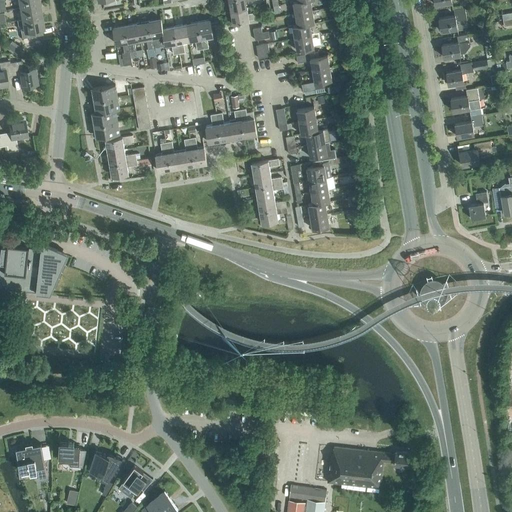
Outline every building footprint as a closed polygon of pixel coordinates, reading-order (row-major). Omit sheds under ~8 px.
[(250,0),(228,0),(230,10),(247,7),(246,1),(250,0)] [(312,10),(310,0),(301,0),(298,1),(298,0),(293,1),(295,13),(312,10)] [(41,16),(39,4),(20,8),(22,19),(41,16)] [(248,13),(247,7),(230,10),(233,22),(259,17),(258,11),(248,13)] [(455,15),(439,17),(440,23),(438,24),(439,29),(441,29),(441,31),(457,28),(456,20),(467,19),(465,7),(454,9),(455,15)] [(315,22),(312,10),(295,13),(297,25),(310,23),(315,22)] [(511,17),(511,11),(502,13),(503,19),(511,17)] [(44,28),(41,16),(22,19),(17,20),(18,25),(19,25),(21,31),(22,38),(43,34),(42,28),(44,28)] [(511,24),(511,17),(503,19),(504,25),(511,24)] [(163,28),(161,18),(149,20),(154,47),(159,46),(158,36),(163,35),(164,35),(163,28)] [(210,19),(198,21),(203,48),(208,47),(207,37),(213,36),(210,19)] [(154,47),(149,20),(137,23),(141,41),(147,40),(148,48),(154,47)] [(203,48),(198,21),(186,24),(189,40),(195,39),(197,49),(203,48)] [(141,41),(137,23),(125,25),(130,51),(136,50),(134,42),(141,41)] [(312,35),(310,23),(297,25),(292,26),(294,38),(312,35)] [(189,40),(186,24),(174,26),(179,53),(185,52),(183,41),(189,40)] [(132,63),(130,51),(125,25),(113,27),(116,44),(123,42),(124,52),(122,53),(124,64),(132,63)] [(179,53),(174,26),(163,28),(164,35),(163,35),(165,45),(171,43),(173,54),(179,53)] [(275,29),(269,31),(270,38),(277,37),(275,29)] [(268,31),(262,32),(254,33),(255,40),(269,37),(268,31)] [(444,57),(461,54),(461,53),(465,52),(470,46),(468,34),(457,35),(458,41),(442,44),(444,57)] [(314,47),(312,35),(294,38),(297,50),(314,47)] [(483,35),(476,39),(479,45),(486,41),(483,35)] [(11,40),(7,47),(17,53),(21,47),(11,40)] [(258,58),(270,56),(268,43),(256,45),(258,58)] [(310,60),(311,64),(312,70),(330,67),(327,55),(319,56),(318,51),(296,55),(298,62),(310,60)] [(487,68),(486,59),(473,61),(474,70),(487,68)] [(9,62),(9,60),(0,61),(0,86),(7,86),(5,76),(11,75),(9,62)] [(22,70),(21,64),(20,60),(9,62),(11,75),(17,74),(20,87),(37,84),(35,68),(22,70)] [(474,71),(473,64),(472,61),(460,63),(461,69),(446,71),(448,84),(464,81),(462,73),(474,71)] [(332,79),(330,67),(312,70),(314,81),(301,84),(303,91),(306,90),(316,89),(324,87),(323,81),(332,79)] [(92,88),(96,112),(115,109),(116,109),(120,108),(115,84),(92,88)] [(481,107),(479,99),(477,87),(466,89),(467,95),(451,98),(453,111),(469,108),(469,109),(481,107)] [(213,94),(214,101),(222,100),(221,93),(213,94)] [(297,109),(299,121),(316,118),(314,106),(297,109)] [(151,127),(148,108),(136,110),(139,129),(151,127)] [(246,108),(240,109),(244,136),(257,134),(254,117),(247,118),(246,108)] [(284,108),(276,109),(278,121),(286,120),(284,108)] [(120,133),(116,109),(115,109),(96,112),(92,112),(97,137),(120,133)] [(244,136),(240,109),(234,110),(236,120),(230,121),(233,138),(244,136)] [(233,138),(230,121),(224,122),(222,112),(216,113),(221,140),(233,138)] [(221,140),(216,113),(210,114),(212,124),(206,125),(208,142),(221,140)] [(473,126),(484,124),(482,113),(471,115),(472,120),(455,123),(457,136),(474,133),(473,126)] [(318,130),(316,118),(299,121),(301,134),(306,133),(306,132),(318,130)] [(10,131),(4,132),(6,145),(9,145),(16,143),(15,138),(27,136),(24,119),(8,121),(10,131)] [(330,140),(328,128),(318,130),(306,132),(306,133),(308,144),(328,141),(330,140)] [(105,139),(108,151),(124,148),(123,143),(134,141),(133,135),(105,139)] [(196,137),(190,138),(195,165),(207,163),(204,146),(197,147),(196,137)] [(195,165),(190,138),(184,139),(186,149),(180,150),(182,167),(195,165)] [(479,154),(493,152),(491,139),(474,142),(475,148),(460,151),(462,165),(480,162),(479,154)] [(172,141),(171,141),(166,142),(170,169),(182,167),(180,150),(174,151),(172,141)] [(330,150),(328,141),(308,144),(310,156),(316,155),(317,160),(336,157),(335,149),(330,150)] [(170,169),(166,142),(160,143),(162,153),(156,154),(158,171),(170,169)] [(125,155),(124,148),(108,151),(110,163),(137,159),(136,154),(136,153),(125,155)] [(137,159),(138,166),(151,164),(150,158),(137,159)] [(251,162),(253,174),(270,171),(269,166),(279,164),(278,158),(251,162)] [(127,166),(138,165),(137,159),(110,163),(112,176),(128,173),(127,166)] [(322,162),(322,160),(312,161),(313,166),(307,167),(309,180),(331,176),(328,161),(322,162)] [(301,177),(299,164),(291,165),(293,179),(301,177)] [(488,170),(479,171),(481,180),(489,178),(488,170)] [(271,178),(270,171),(253,174),(255,186),(282,182),(281,176),(271,178)] [(328,188),(326,177),(331,176),(309,180),(311,191),(328,188)] [(303,189),(302,181),(293,183),(295,191),(303,189)] [(511,181),(506,183),(505,182),(500,186),(506,194),(501,195),(504,213),(511,211),(511,181)] [(283,188),(282,182),(255,186),(257,198),(274,195),(273,189),(283,188)] [(362,183),(354,184),(355,194),(364,192),(362,183)] [(330,201),(328,188),(311,191),(313,203),(325,201),(325,202),(330,201)] [(484,202),(488,201),(487,191),(476,193),(477,203),(469,204),(471,218),(486,216),(484,202)] [(305,201),(304,193),(295,194),(297,203),(305,201)] [(275,201),(274,195),(257,198),(259,210),(286,206),(285,200),(275,201)] [(327,213),(325,202),(325,201),(313,203),(308,204),(310,216),(327,213)] [(277,213),(287,211),(286,206),(259,210),(261,222),(278,219),(277,213)] [(329,225),(327,213),(310,216),(312,228),(329,225)] [(43,239),(43,232),(23,230),(22,236),(43,239)] [(2,246),(0,260),(0,287),(51,293),(64,262),(53,258),(55,253),(53,255),(51,255),(52,247),(40,245),(40,246),(41,246),(40,248),(29,247),(29,246),(8,244),(8,246),(2,246)] [(60,442),(59,460),(70,460),(70,463),(78,463),(77,466),(83,466),(84,458),(86,449),(80,449),(80,446),(74,445),(74,442),(69,442),(60,442)] [(27,446),(16,447),(17,450),(15,450),(17,457),(18,457),(20,470),(31,468),(31,471),(37,470),(39,478),(47,477),(44,459),(41,443),(33,444),(32,443),(26,444),(27,446)] [(331,455),(328,481),(380,487),(383,461),(394,462),(394,465),(412,467),(413,453),(395,451),(395,453),(334,446),(332,455),(331,455)] [(107,481),(108,481),(122,457),(114,454),(113,456),(96,451),(90,469),(100,472),(98,477),(107,481)] [(123,481),(119,487),(132,496),(136,490),(137,491),(140,487),(144,490),(153,478),(152,478),(151,480),(142,473),(144,471),(135,464),(123,480),(123,481)] [(107,481),(103,494),(106,495),(113,483),(108,481),(107,481)] [(323,511),(327,489),(291,484),(290,497),(307,499),(306,502),(288,500),(286,511),(323,511)] [(67,502),(75,504),(78,491),(70,489),(67,502)] [(165,489),(147,504),(145,501),(142,503),(146,507),(148,505),(153,511),(171,511),(178,507),(165,489)] [(132,511),(137,506),(131,501),(121,511),(132,511)]
